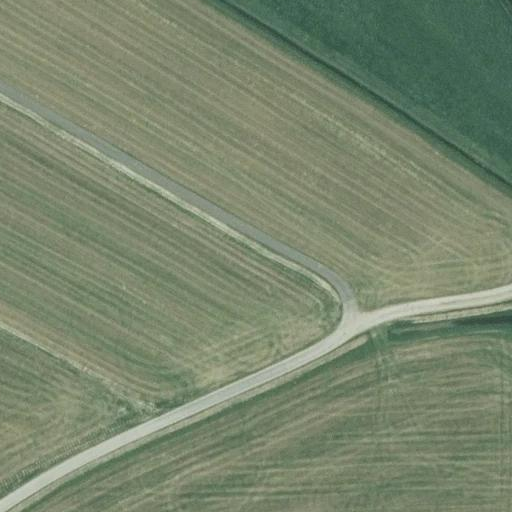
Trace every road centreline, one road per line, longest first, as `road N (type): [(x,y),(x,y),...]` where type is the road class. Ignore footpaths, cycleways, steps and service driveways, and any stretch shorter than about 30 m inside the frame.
road 1 (track): [(0,87),(332,277),(351,317)]
road 2 (unclassified): [(351,317),(339,338),(312,354),(83,458),(0,510)]
